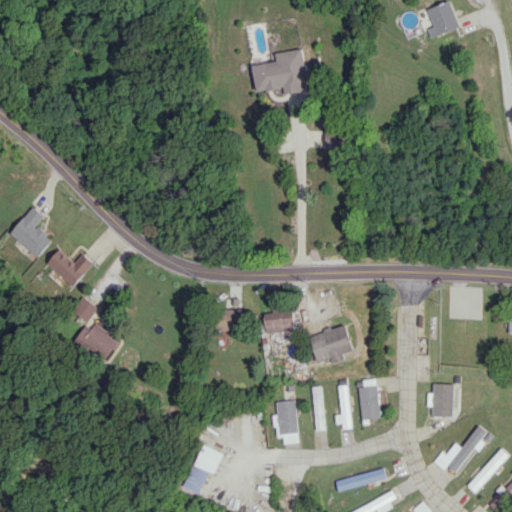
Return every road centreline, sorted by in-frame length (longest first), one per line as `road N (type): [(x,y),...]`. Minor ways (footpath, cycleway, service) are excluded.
road 1 (residential): [(511,275),(219,275),(182,268),(132,234),(0,112)]
road 2 (residential): [(408,269),(409,462),(450,511)]
road 3 (residential): [(216,436),(275,459),(337,456),(406,437)]
